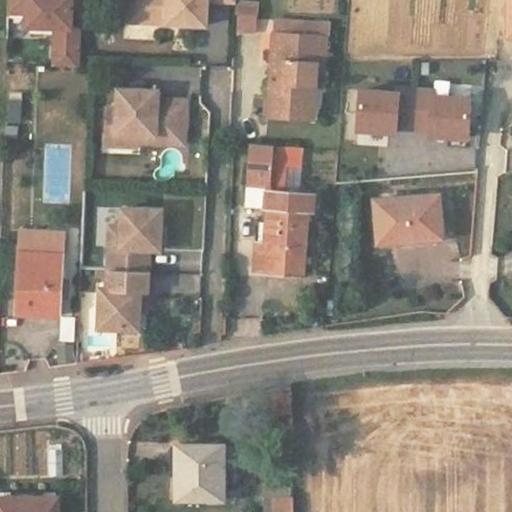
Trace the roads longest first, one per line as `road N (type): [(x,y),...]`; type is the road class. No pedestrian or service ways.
road 1 (residential): [(511,349),(291,361),(101,387)]
road 2 (unknown): [(218,74),(214,372)]
road 3 (residential): [(101,387),(102,511)]
